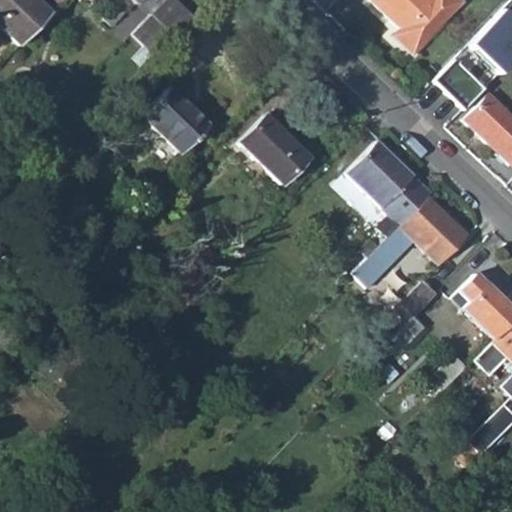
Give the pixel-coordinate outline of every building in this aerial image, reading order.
[(32,0),(0,0),(0,31),(16,47),(48,15),(32,0)] [(171,0),(163,0),(131,34),(154,57),(191,19),(171,0)] [(365,0),(396,29),(392,33),(414,53),(459,4),(454,0),(365,0)] [(115,6),(102,20),(108,27),(122,14),(115,6)] [(511,57),(511,22),(498,10),(464,46),(495,76),(511,57)] [(414,53),(392,33),(388,38),(409,57),(414,53)] [(166,89),(138,117),(177,154),(205,126),(166,89)] [(484,95),(460,121),(508,165),(511,160),(511,113),(508,118),(484,95)] [(304,158),(261,117),(235,144),(279,184),(304,158)] [(373,236),(358,250),(366,258),(423,198),(427,194),(373,143),(333,184),(370,219),(363,225),(373,236)] [(366,258),(350,274),(363,287),(410,240),(434,263),(461,234),(423,198),(366,258)] [(363,225),(348,240),(358,250),(373,236),(363,225)] [(179,258),(169,270),(195,296),(206,285),(179,258)] [(195,296),(169,270),(163,275),(167,279),(162,285),(184,307),(195,296)] [(450,298),(491,339),(511,317),(511,315),(472,276),(450,298)] [(398,305),(410,317),(432,295),(419,282),(398,305)] [(410,317),(393,335),(403,344),(420,327),(410,317)] [(511,317),(491,339),(487,343),(468,362),(483,377),(497,363),(508,374),(494,387),(509,403),(511,399),(511,317)] [(434,383),(440,390),(464,367),(452,354),(434,372),(440,377),(434,383)] [(511,421),(511,419),(499,406),(462,443),(476,458),(511,421)]
